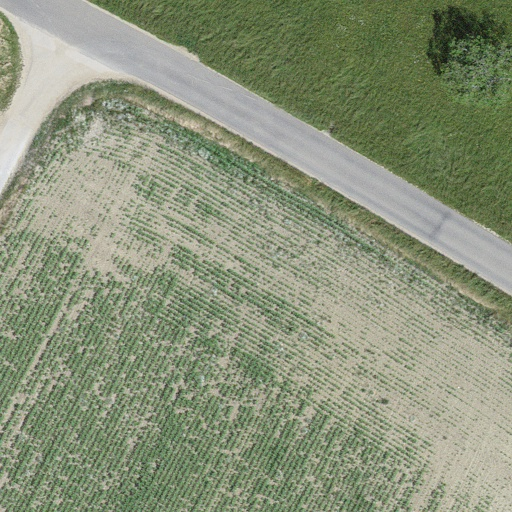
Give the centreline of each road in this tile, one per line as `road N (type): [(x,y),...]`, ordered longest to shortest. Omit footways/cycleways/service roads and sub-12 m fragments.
road 1 (unclassified): [(511,266),(24,0)]
road 2 (track): [(68,22),(0,157)]
